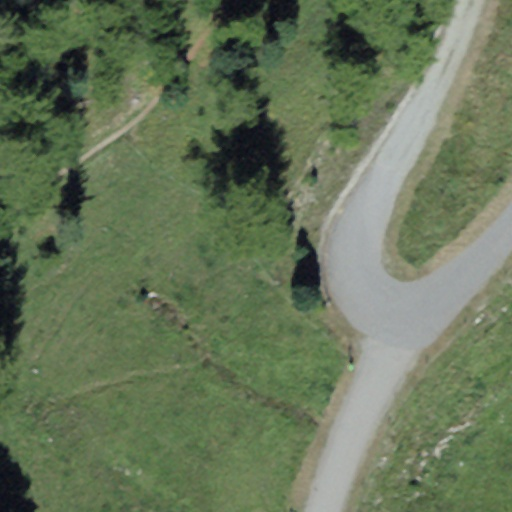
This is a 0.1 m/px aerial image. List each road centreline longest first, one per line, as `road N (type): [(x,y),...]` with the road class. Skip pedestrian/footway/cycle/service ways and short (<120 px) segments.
road 1 (residential): [(418,327),(390,325),(365,304),(345,264),(352,227),(480,0)]
road 2 (residential): [(330,511),(373,392),(418,327)]
road 3 (residential): [(511,222),(418,327)]
